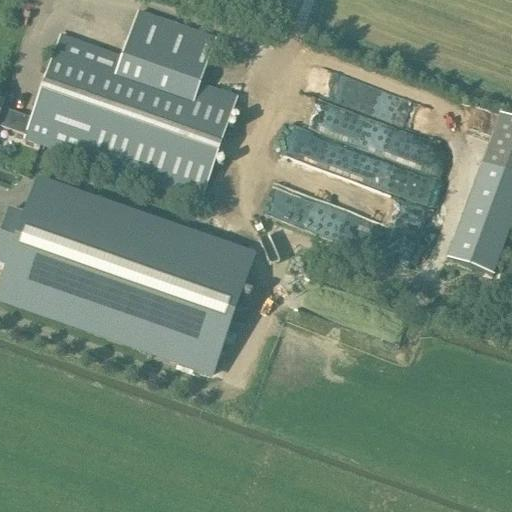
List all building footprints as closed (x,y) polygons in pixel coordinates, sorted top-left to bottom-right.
[(22,143),(200,206),(237,98),(200,85),(216,40),(137,13),(121,59),(59,37),(30,121),(24,138),(22,143)] [(378,91),(371,109),(397,119),(404,101),(378,91)] [(409,264),(448,146),(313,102),(304,127),(297,125),(276,189),(304,198),(294,227),(409,264)] [(0,130),(24,138),(30,121),(0,110),(2,105),(0,104),(0,130)] [(511,122),(498,117),(480,168),(446,262),(493,279),(511,225),(511,122)] [(255,257),(37,181),(24,216),(9,211),(0,235),(0,267),(5,269),(0,285),(0,307),(212,381),(255,257)]
